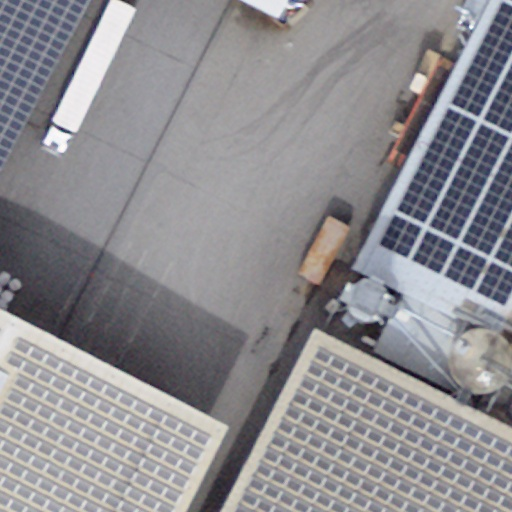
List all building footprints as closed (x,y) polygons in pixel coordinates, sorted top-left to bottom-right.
[(0,0),(0,171),(89,0),(0,0)] [(288,0),(243,0),(279,18),(288,0)] [(511,0),(498,0),(361,268),(496,336),(511,344),(511,0)] [(487,333),(496,336),(361,268),(334,323),(464,390),(458,384),(453,377),(451,369),(451,360),(453,352),(457,345),(463,339),(471,335),(479,333),(487,333)] [(2,324),(0,323),(0,511),(123,511),(174,412),(19,333),(2,324)] [(503,341),(496,336),(487,333),(479,333),(471,335),(463,339),(457,345),(453,352),(451,360),(451,369),(453,377),(458,384),(464,390),(472,394),(480,395),(489,394),(497,391),(504,386),(509,380),(511,371),(511,356),(511,355),(508,347),(503,341)] [(511,483),(511,445),(321,348),(236,511),(489,511),(506,481),(511,483)] [(185,511),(224,437),(174,412),(123,511),(185,511)] [(489,511),(511,511),(511,483),(506,481),(489,511)]
